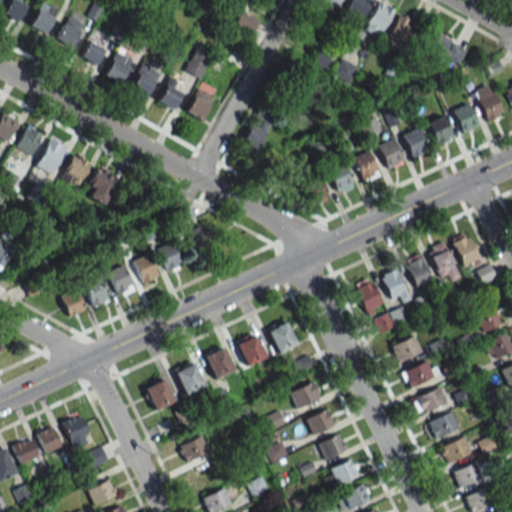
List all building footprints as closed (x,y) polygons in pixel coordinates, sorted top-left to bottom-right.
[(0,11),(14,20),(23,5),(14,0),(6,0),(0,10),(0,11)] [(322,0),(336,8),(339,0),(322,0)] [(347,0),(341,10),(356,20),(370,0),(347,0)] [(42,33),(54,9),(39,1),(27,25),(42,33)] [(361,28),(376,37),(392,9),(377,1),(361,28)] [(52,39),(67,47),(83,19),(68,11),(52,39)] [(248,35),(255,19),(238,11),(231,28),(248,35)] [(386,36),(403,43),(413,21),(396,13),(386,36)] [(464,48),(429,28),(420,44),(455,64),(464,48)] [(100,41),(84,37),(79,59),(95,63),(100,41)] [(181,69),(196,78),(210,55),(195,46),(181,69)] [(129,58),(113,51),(102,75),(118,82),(129,58)] [(330,74),(345,82),(354,66),(339,58),(330,74)] [(127,88),(144,97),(157,71),(140,63),(127,88)] [(170,108),(182,86),(167,78),(155,100),(170,108)] [(510,108),(511,107),(511,80),(501,85),(510,108)] [(471,91),(485,121),(500,114),(486,83),(471,91)] [(182,111),(199,120),(212,96),(196,87),(182,111)] [(449,110),(460,132),(475,124),(464,102),(449,110)] [(255,149),(272,117),(256,109),(240,141),(255,149)] [(14,119),(0,112),(0,137),(4,140),(14,119)] [(434,143),(450,136),(440,114),(424,121),(434,143)] [(357,123),(362,136),(378,129),(373,117),(357,123)] [(12,148),(28,156),(39,131),(24,123),(12,148)] [(410,156),(425,148),(414,127),(399,135),(410,156)] [(386,168),(401,160),(389,137),(374,145),(386,168)] [(32,164),(48,172),(62,147),(47,138),(32,164)] [(350,157),(360,180),(376,173),(366,150),(350,157)] [(57,177),(74,186),(87,162),(70,153),(57,177)] [(324,169),(336,192),(350,185),(338,162),(324,169)] [(81,193),(101,203),(114,176),(94,166),(81,193)] [(325,194),(316,176),(299,184),(308,203),(325,194)] [(188,227),(187,247),(211,248),(212,228),(188,227)] [(448,239),(459,265),(476,258),(464,232),(448,239)] [(0,267),(12,246),(0,239),(0,267)] [(424,247),(438,282),(455,275),(441,240),(424,247)] [(155,248),(165,270),(180,263),(170,241),(155,248)] [(140,282),(155,275),(145,254),(130,260),(140,282)] [(429,280),(417,254),(401,261),(413,287),(429,280)] [(493,277),(487,263),(473,270),(479,283),(493,277)] [(106,270),(115,295),(130,290),(121,265),(106,270)] [(30,295),(45,283),(32,266),(17,278),(30,295)] [(377,276),(391,302),(405,294),(392,268),(377,276)] [(381,307),(365,277),(350,285),(366,315),(381,307)] [(81,285),(90,306),(105,299),(96,278),(81,285)] [(58,297),(66,315),(81,308),(72,291),(58,297)] [(370,318),(374,331),(404,319),(400,308),(388,312),(387,312),(370,318)] [(498,322),(490,308),(473,317),(481,331),(498,322)] [(295,344),(286,321),(265,329),(275,353),(295,344)] [(481,342),(490,359),(511,347),(502,330),(481,342)] [(234,343),(244,365),(263,356),(253,334),(234,343)] [(418,350),(411,335),(388,345),(395,361),(418,350)] [(231,368),(220,346),(201,356),(213,378),(231,368)] [(406,387),(432,375),(424,360),(399,371),(406,387)] [(511,361),(497,369),(506,387),(511,384),(511,361)] [(201,385),(190,362),(171,371),(182,394),(201,385)] [(171,401),(161,379),(142,387),(151,409),(171,401)] [(286,392),(294,408),(317,396),(309,380),(286,392)] [(409,398),(417,414),(443,402),(436,386),(409,398)] [(310,433),(330,424),(323,408),(303,418),(310,433)] [(425,422),(432,437),(456,426),(448,411),(425,422)] [(59,421),(70,447),(88,440),(77,413),(59,421)] [(33,433),(42,452),(58,444),(49,425),(33,433)] [(344,448),(336,433),(314,443),(322,459),(344,448)] [(183,461),(206,449),(198,434),(175,446),(183,461)] [(444,463),(468,451),(460,436),(437,447),(444,463)] [(35,455),(28,437),(9,444),(17,462),(35,455)] [(105,459),(98,445),(82,453),(89,467),(105,459)] [(0,478),(12,472),(0,446),(0,478)] [(319,473),(327,488),(356,473),(348,458),(319,473)] [(456,487),(480,477),(473,460),(449,470),(456,487)] [(194,487),(216,475),(208,461),(186,473),(194,487)] [(267,491),(259,476),(244,483),(251,499),(267,491)] [(84,489),(91,504),(114,494),(107,479),(84,489)] [(368,498),(360,483),(334,496),(341,511),(368,498)] [(205,511),(208,511),(228,502),(220,487),(199,498),(205,511)] [(462,495),(468,511),(485,506),(479,489),(462,495)]
